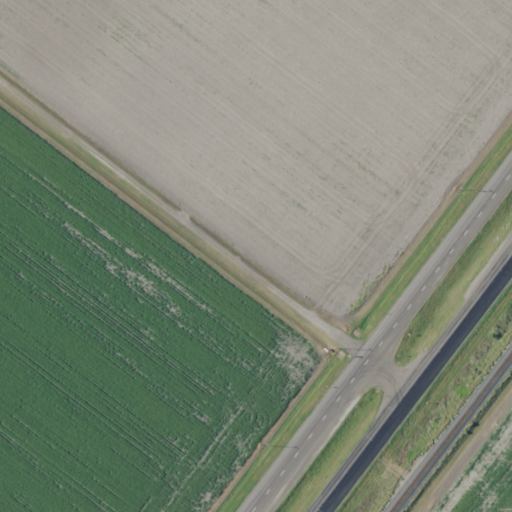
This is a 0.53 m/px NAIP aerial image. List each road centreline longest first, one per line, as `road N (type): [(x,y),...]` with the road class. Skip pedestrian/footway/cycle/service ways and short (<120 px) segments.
road 1 (residential): [(414,395),(0,77)]
road 2 (trunk): [(511,175),(257,511)]
road 3 (trunk): [(327,511),(511,261)]
